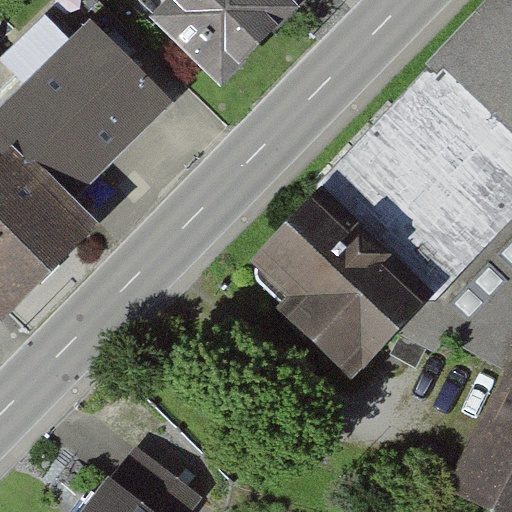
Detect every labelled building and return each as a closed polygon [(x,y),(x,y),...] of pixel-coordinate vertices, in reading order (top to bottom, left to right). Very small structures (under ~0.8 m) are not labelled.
[(94,8),(86,0),(84,0),(0,83),(0,142),(3,139),(11,132),(72,192),(76,196),(179,93),(176,89),(94,8)] [(292,0),(151,0),(222,70),(292,0)] [(511,4),(346,184),(357,191),(286,265),(396,378),(416,354),(431,366),(455,335),(511,382),(511,405),(473,486),(511,507),(511,4)] [(0,304),(3,307),(95,216),(76,196),(72,192),(11,132),(3,139),(0,142),(0,304)] [(115,469),(169,511),(189,511),(203,495),(136,442),(115,469)] [(109,465),(86,494),(80,489),(61,511),(169,511),(115,469),(109,465)]
